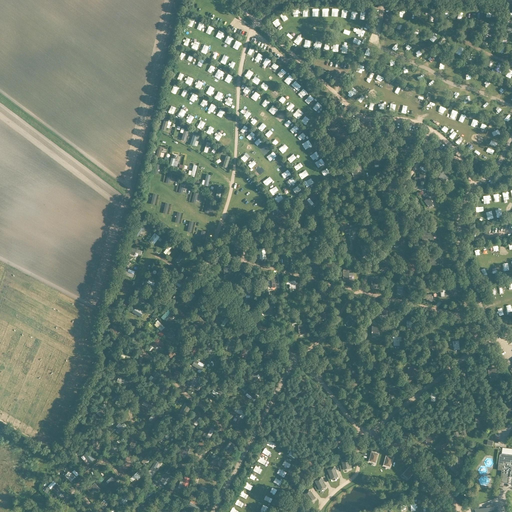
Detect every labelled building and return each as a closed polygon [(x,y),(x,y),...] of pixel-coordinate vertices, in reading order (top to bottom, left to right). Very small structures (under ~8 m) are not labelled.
[(280,22),(285,19),(280,13),(276,16),(280,22)] [(191,19),(186,17),(183,25),(188,27),(191,19)] [(286,38),(291,33),(288,29),(282,35),(286,38)] [(354,32),(351,37),(358,41),(361,36),(354,32)] [(290,42),(294,45),(298,38),(293,36),(290,42)] [(235,48),(238,42),(233,39),(230,45),(235,48)] [(424,52),(421,58),(428,61),(431,55),(424,52)] [(259,63),(264,66),(267,60),(263,57),(259,63)] [(271,63),(267,69),(272,72),(275,66),(271,63)] [(207,64),(202,72),(206,75),(211,67),(207,64)] [(210,77),(216,80),(221,72),(215,68),(210,77)] [(277,78),(282,72),(278,69),(273,75),(277,78)] [(242,75),(246,79),(251,74),(247,70),(242,75)] [(224,74),(221,81),(226,83),(229,76),(224,74)] [(285,75),(281,80),(285,84),(289,79),(285,75)] [(428,85),(432,78),(426,75),(422,82),(428,85)] [(261,81),(258,85),(259,85),(257,88),(261,90),(265,84),(261,81)] [(287,88),(290,92),(296,86),(293,82),(287,88)] [(167,92),(172,94),(176,85),(171,83),(167,92)] [(300,88),(294,94),(298,98),(303,92),(300,88)] [(253,100),(256,94),(251,90),(247,96),(253,100)] [(270,90),(267,95),(271,98),(275,94),(270,90)] [(186,100),(191,103),(195,95),(190,93),(186,100)] [(451,93),(447,99),(451,102),(456,96),(451,93)] [(279,96),(274,101),(278,104),(283,99),(279,96)] [(302,101),(306,105),(311,100),(307,96),(302,101)] [(308,108),(312,112),(318,107),(314,102),(308,108)] [(492,113),(496,106),(491,104),(487,111),(492,113)] [(271,114),(275,109),(270,105),(266,110),(271,114)] [(293,119),(299,114),(294,109),(289,114),(293,119)] [(276,122),(282,116),(278,111),(272,118),(276,122)] [(502,119),(507,121),(510,114),(505,111),(502,119)] [(222,119),(226,122),(230,116),(225,114),(222,119)] [(301,126),(306,120),(302,116),(300,118),(299,118),(296,121),(301,126)] [(247,122),(251,126),(255,121),(251,117),(247,122)] [(159,130),(166,131),(168,119),(161,118),(159,130)] [(279,125),(283,128),(288,123),(285,119),(279,125)] [(258,131),(263,126),(260,123),(255,128),(258,131)] [(292,134),(296,129),(292,125),(287,130),(292,134)] [(339,142),(347,133),(338,125),(336,128),(333,125),(330,129),(333,132),(331,134),(339,142)] [(247,141),(252,134),(248,131),(243,137),(247,141)] [(300,133),(293,137),(296,142),(303,137),(300,133)] [(412,145),(412,144),(413,144),(414,139),(405,139),(404,142),(406,142),(406,146),(406,149),(412,149),(412,148),(412,145)] [(257,150),(261,154),(267,148),(263,144),(257,150)] [(270,151),(264,157),(268,161),(274,156),(270,151)] [(313,151),(306,155),(309,160),(316,156),(313,151)] [(167,164),(174,166),(175,161),(172,160),(174,154),(170,152),(167,164)] [(287,163),(292,159),(289,154),(283,159),(287,163)] [(374,157),(371,157),(371,161),(374,161),(375,162),(375,165),(380,165),(380,160),(380,159),(380,157),(374,157)] [(248,159),(244,164),(249,169),(254,164),(248,159)] [(311,164),(314,169),(322,165),(319,160),(311,164)] [(278,161),(272,166),(276,171),(282,166),(278,161)] [(293,170),(300,166),(297,161),(290,165),(293,170)] [(354,168),(351,169),(353,176),(359,175),(358,171),(361,171),(360,164),(360,163),(361,163),(360,161),(358,162),(357,162),(358,164),(353,165),(354,168)] [(257,167),(251,172),(255,177),(261,172),(257,167)] [(321,178),(328,174),(325,169),(318,173),(321,178)] [(278,174),(281,178),(288,174),(285,170),(278,174)] [(305,175),(301,170),(295,174),(298,179),(305,175)] [(438,177),(444,182),(445,182),(444,182),(446,179),(447,179),(448,177),(442,172),(438,177)] [(415,177),(414,186),(421,186),(421,181),(424,181),(424,174),(420,174),(420,178),(415,177)] [(265,178),(260,183),(263,187),(269,183),(265,178)] [(284,182),(287,187),(294,183),(291,178),(284,182)] [(385,183),(386,186),(387,186),(388,192),(393,192),(393,187),(394,187),(394,182),(385,183)] [(193,184),(189,203),(203,207),(206,194),(193,184)] [(292,194),(298,190),(295,186),(289,190),(292,194)] [(265,190),(268,195),(274,192),(272,187),(265,190)] [(316,192),(309,198),(314,204),(321,198),(316,192)] [(203,207),(201,213),(216,217),(219,205),(206,194),(203,207)] [(277,194),(270,197),(273,202),(280,199),(277,194)] [(424,201),(427,206),(429,207),(431,205),(432,205),(434,204),(428,197),(424,201)] [(372,207),(373,216),(379,216),(378,211),(382,211),(382,208),(378,208),(378,206),(372,207)] [(170,208),(166,225),(178,234),(184,211),(170,208)] [(395,212),(396,215),(397,215),(397,222),(403,221),(403,216),(405,216),(404,211),(395,212)] [(275,216),(279,219),(277,221),(281,225),(287,218),(279,212),(275,216)] [(139,224),(132,233),(137,236),(143,228),(139,224)] [(247,230),(253,236),(257,233),(252,226),(247,230)] [(344,230),(345,233),(349,232),(350,236),(355,235),(354,231),(358,230),(358,227),(353,228),(344,230)] [(151,232),(147,238),(152,242),(157,236),(151,232)] [(428,241),(428,240),(429,240),(430,240),(430,239),(433,239),(432,239),(431,235),(432,235),(432,233),(425,234),(425,232),(421,233),(422,241),(428,241)] [(394,239),(394,245),(401,245),(401,242),(403,242),(403,239),(401,239),(401,237),(397,237),(397,239),(394,239)] [(235,239),(231,240),(231,245),(233,245),(234,251),(240,251),(239,240),(235,240),(235,239)] [(160,252),(164,254),(170,247),(166,244),(160,252)] [(361,246),(361,249),(362,249),(362,255),(368,255),(368,250),(369,250),(369,245),(361,246)] [(135,252),(139,253),(139,249),(131,248),(130,255),(134,256),(135,252)] [(257,255),(257,256),(257,257),(258,257),(259,257),(259,259),(266,258),(265,254),(267,253),(267,251),(265,251),(265,248),(259,249),(259,253),(258,253),(257,254),(257,255)] [(288,256),(284,256),(284,260),(285,266),(290,266),(290,261),(293,261),(293,258),(288,258),(288,256)] [(436,265),(436,264),(437,264),(438,264),(440,264),(439,260),(440,259),(440,257),(434,258),(434,256),(429,257),(430,266),(436,265)] [(378,260),(378,264),(380,263),(381,270),(387,268),(386,264),(387,263),(386,259),(378,260)] [(230,265),(223,265),(224,274),(230,274),(229,268),(234,270),(235,267),(231,265),(230,267),(230,265)] [(129,277),(130,269),(123,268),(122,276),(129,277)] [(343,269),(343,280),(349,280),(349,276),(352,276),(352,273),(349,273),(349,269),(343,269)] [(277,276),(268,277),(268,280),(271,280),(272,285),(272,288),(275,287),(275,284),(278,284),(277,276)] [(369,277),(370,280),(371,280),(372,287),(378,286),(377,281),(378,281),(377,276),(369,277)] [(286,280),(286,284),(289,284),(289,288),(295,288),(296,280),(286,280)] [(126,293),(130,288),(123,281),(119,286),(124,289),(123,290),(126,293)] [(423,295),(423,298),(426,298),(426,302),(432,301),(431,294),(423,295)] [(380,306),(379,315),(386,315),(386,311),(389,311),(389,306),(380,306)] [(198,315),(194,319),(201,326),(205,322),(198,315)] [(355,322),(351,318),(349,315),(346,318),(349,320),(345,323),(350,327),(355,322)] [(298,325),(299,334),(304,334),(304,329),(307,328),(307,326),(304,326),(304,325),(298,325)] [(372,326),(371,335),(378,335),(378,331),(381,331),(381,326),(372,326)] [(401,341),(401,337),(392,337),(392,341),(393,341),(393,345),(399,346),(399,341),(401,341)] [(223,350),(228,340),(224,338),(220,348),(223,350)] [(163,345),(162,344),(160,346),(155,339),(147,344),(150,348),(153,347),(155,351),(163,345)] [(343,342),(343,345),(346,345),(347,349),(352,349),(351,341),(343,342)] [(192,350),(189,355),(192,357),(195,352),(198,347),(195,345),(192,350)] [(497,379),(496,372),(497,372),(497,368),(488,370),(489,376),(489,375),(490,380),(497,379)] [(257,369),(247,373),(249,380),(260,376),(257,369)] [(161,394),(166,386),(160,382),(156,391),(161,394)] [(243,390),(241,397),(252,400),(254,393),(243,390)] [(116,395),(111,403),(115,405),(116,404),(120,406),(124,400),(116,395)] [(141,407),(140,408),(142,411),(146,408),(140,400),(137,402),(141,407)] [(232,408),(230,412),(240,417),(243,413),(232,408)] [(432,431),(425,439),(431,444),(438,436),(432,431)] [(152,440),(156,445),(165,438),(161,433),(152,440)] [(443,438),(436,446),(442,451),(449,443),(443,438)] [(93,449),(96,447),(91,439),(87,441),(93,449)] [(265,446),(263,450),(273,455),(275,451),(265,446)] [(298,448),(295,450),(302,459),(305,456),(298,448)] [(257,453),(265,457),(267,453),(260,449),(257,453)] [(282,457),(289,461),(292,454),(285,451),(282,457)] [(379,453),(371,451),(369,461),(376,463),(379,453)] [(511,454),(501,453),(499,455),(497,470),(501,470),(500,482),(506,483),(507,481),(508,476),(509,476),(511,476),(511,454)] [(393,457),(386,455),(383,465),(391,467),(393,457)] [(263,457),(261,460),(271,465),(273,462),(263,457)] [(348,458),(341,460),(343,470),(351,468),(348,458)] [(277,465),(285,469),(288,464),(280,460),(277,465)] [(147,468),(150,471),(152,468),(154,469),(157,465),(152,462),(147,468)] [(296,463),(294,466),(304,472),(305,468),(296,463)] [(256,464),(254,467),(264,473),(266,469),(256,464)] [(409,466),(402,474),(408,479),(415,471),(409,466)] [(335,467),(328,469),(331,479),(338,477),(335,467)] [(287,469),(285,473),(295,478),(297,474),(287,469)] [(138,477),(133,472),(125,480),(127,482),(131,479),(134,481),(138,477)] [(254,474),(252,478),(262,483),(264,479),(254,474)] [(156,482),(163,484),(166,477),(162,475),(161,479),(158,478),(156,482)] [(180,477),(179,482),(175,481),(174,488),(183,490),(185,478),(180,477)] [(280,477),(278,480),(288,486),(289,482),(280,477)] [(321,477),(315,481),(319,490),(326,486),(321,477)] [(107,479),(103,487),(109,490),(114,482),(107,479)] [(246,482),(245,485),(254,490),(256,487),(246,482)] [(91,494),(96,488),(90,483),(85,489),(91,494)] [(278,487),(276,491),(285,496),(287,492),(278,487)] [(310,489),(304,494),(310,502),(316,498),(310,489)] [(244,492),(243,495),(252,501),(254,497),(244,492)] [(270,495),(268,498),(278,503),(280,500),(270,495)] [(237,499),(235,503),(245,508),(247,504),(237,499)] [(498,511),(498,510),(497,506),(493,506),(491,503),(486,506),(487,507),(474,509),(475,511),(498,511)]
